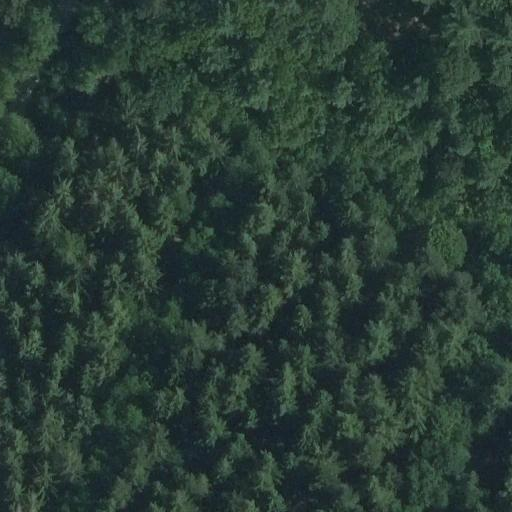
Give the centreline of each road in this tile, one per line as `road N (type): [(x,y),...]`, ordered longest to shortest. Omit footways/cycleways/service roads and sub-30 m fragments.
road 1 (unclassified): [(511,242),(140,0)]
road 2 (track): [(0,135),(65,0)]
